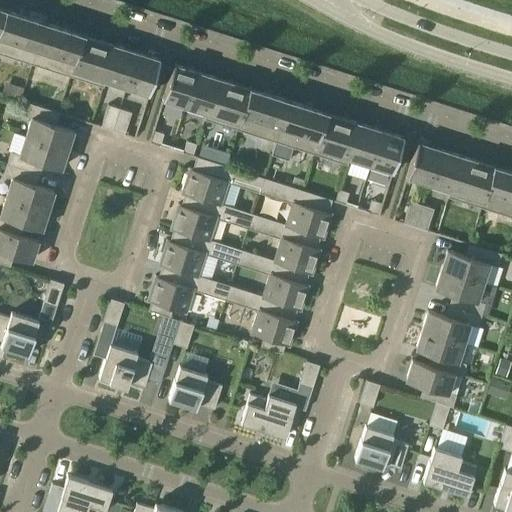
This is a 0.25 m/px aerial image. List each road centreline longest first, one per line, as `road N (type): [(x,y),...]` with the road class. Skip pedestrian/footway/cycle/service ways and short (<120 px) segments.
road 1 (residential): [(511,150),(44,0)]
road 2 (residential): [(311,472),(54,390)]
road 3 (residential): [(37,440),(254,511)]
road 4 (residential): [(381,229),(422,245),(385,371),(347,361)]
road 5 (residential): [(136,153),(97,141),(56,268),(92,281)]
road 6 (residential): [(381,229),(350,219),(311,349),(347,361)]
road 7 (residential): [(136,153),(165,162),(125,290),(92,281)]
road 8 (tertiary): [(328,9),(511,80)]
road 9 (tertiary): [(511,55),(361,0)]
road 10 (residential): [(430,511),(311,472)]
